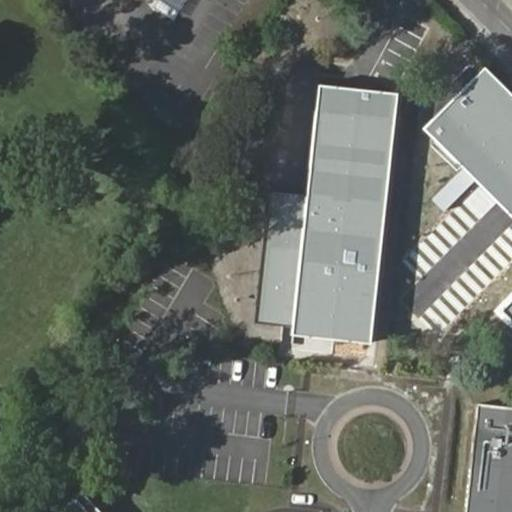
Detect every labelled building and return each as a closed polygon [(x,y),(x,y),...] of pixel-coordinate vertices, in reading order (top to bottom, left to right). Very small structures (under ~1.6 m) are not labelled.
[(156,0),(154,6),(175,18),(185,0),(156,0)] [(511,101),(480,70),(420,129),(511,219),(511,296),(501,307),(511,318),(511,101)] [(393,96),(317,88),(306,195),(271,192),(258,322),(289,325),(288,336),(368,344),(393,96)] [(511,511),(511,405),(475,401),(463,511),(511,511)] [(97,511),(79,491),(67,501),(77,511),(97,511)] [(77,511),(67,501),(54,511),(77,511)]
